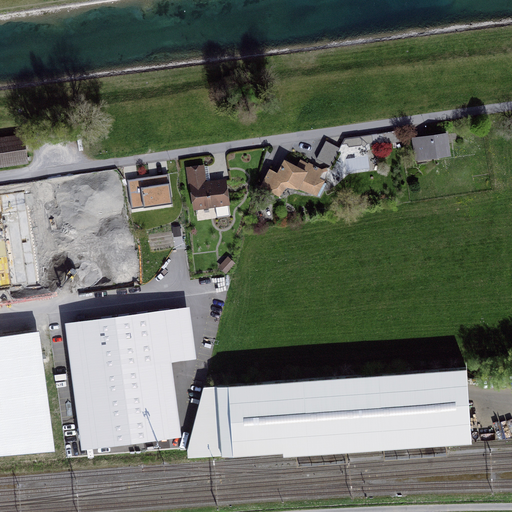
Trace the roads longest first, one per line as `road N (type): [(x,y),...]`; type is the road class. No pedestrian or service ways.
road 1 (residential): [(0,179),(511,106)]
road 2 (track): [(511,507),(339,511)]
